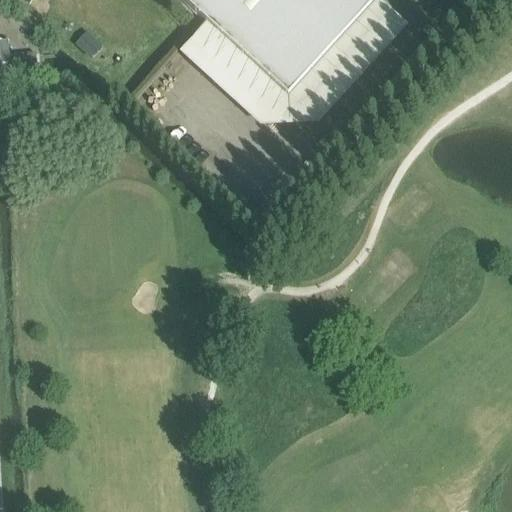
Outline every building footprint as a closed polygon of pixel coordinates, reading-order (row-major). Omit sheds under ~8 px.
[(379,3),(375,0),(177,0),(289,102),(379,3)] [(87,35),(79,44),(94,58),(102,50),(87,35)] [(0,71),(11,71),(10,58),(9,42),(0,42),(0,71)] [(38,56),(10,58),(11,71),(39,68),(38,56)] [(0,71),(0,93),(4,93),(4,98),(14,97),(11,71),(0,71)] [(14,108),(15,108),(28,107),(27,98),(14,100),(14,108)]
